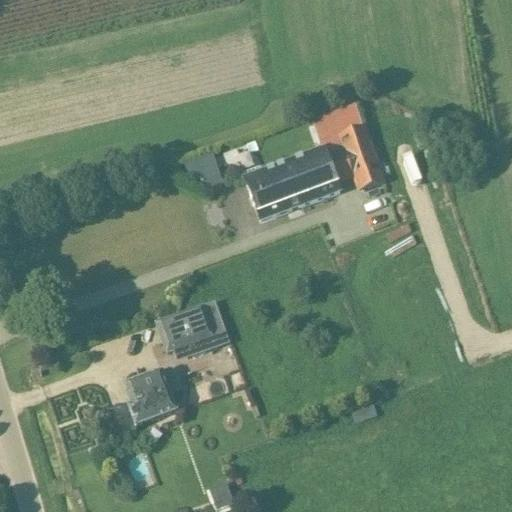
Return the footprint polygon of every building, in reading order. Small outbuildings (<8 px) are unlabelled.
[(243,177),(245,182),(244,182),(260,225),(340,195),(337,188),(353,182),(358,195),(386,185),(365,130),(363,131),(354,109),(312,125),(323,153),(261,176),(259,171),(243,177)] [(183,168),(190,185),(201,181),(206,192),(223,186),(212,157),(183,168)] [(335,266),(307,276),(310,287),(339,277),(335,266)] [(155,326),(166,356),(188,349),(192,360),(218,351),(203,309),(155,326)] [(375,382),(401,371),(396,357),(369,367),(375,382)] [(128,412),(135,431),(177,415),(170,397),(181,393),(173,371),(124,389),(132,410),(128,412)]
